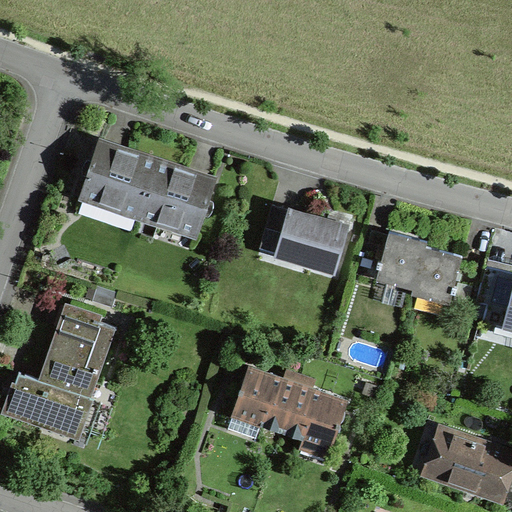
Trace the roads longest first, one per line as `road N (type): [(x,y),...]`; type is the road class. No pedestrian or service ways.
road 1 (residential): [(64,74),(511,210)]
road 2 (residential): [(0,258),(64,74)]
